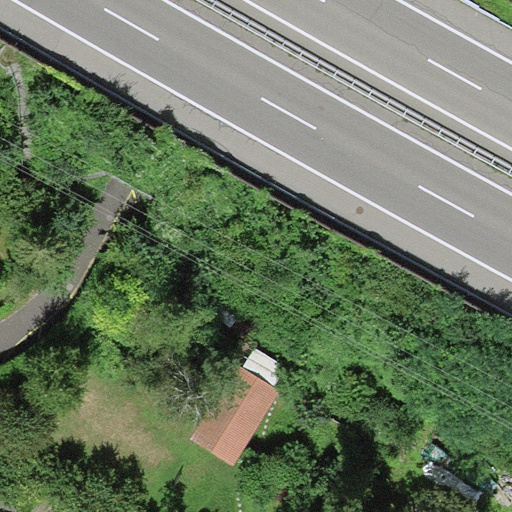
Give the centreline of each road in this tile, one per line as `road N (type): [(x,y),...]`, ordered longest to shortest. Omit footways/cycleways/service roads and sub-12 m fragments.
road 1 (motorway): [(89,0),(511,238)]
road 2 (track): [(0,344),(66,291),(234,0)]
road 3 (motorway): [(511,101),(327,0)]
